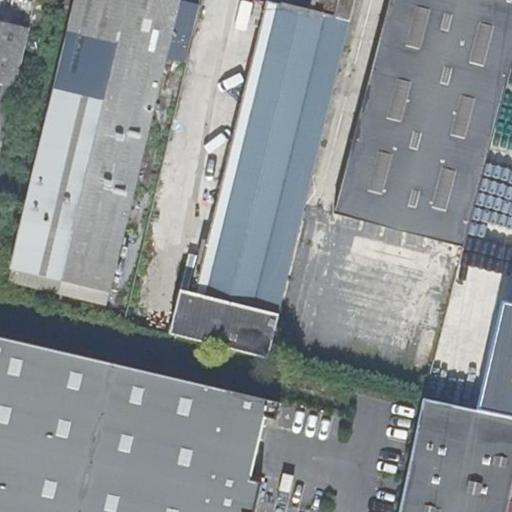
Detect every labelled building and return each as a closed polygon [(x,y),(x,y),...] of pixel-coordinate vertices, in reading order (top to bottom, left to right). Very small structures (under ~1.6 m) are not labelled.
[(76,0),(12,268),(110,292),(179,0),(76,0)] [(269,358),(269,357),(355,0),(314,0),(312,12),(282,5),(283,4),(268,1),(266,1),(266,3),(267,3),(262,23),(261,23),(260,25),(262,25),(256,48),(255,48),(254,50),(255,50),(250,73),(249,73),(248,76),(249,76),(244,98),(242,98),(242,99),(244,100),(238,121),(237,121),(236,124),(237,124),(231,146),(230,146),(230,148),(231,148),(225,172),(224,172),(223,174),(225,175),(219,196),(218,196),(218,198),(219,198),(213,221),(212,221),(211,224),(212,224),(207,245),(206,245),(205,247),(206,247),(201,269),(200,269),(199,271),(200,272),(195,294),(180,290),(169,334),(269,358)] [(511,0),(390,0),(335,214),(463,246),(511,58),(511,0)] [(0,149),(29,29),(0,22),(0,149)] [(34,276),(31,287),(54,292),(57,281),(34,276)] [(511,416),(511,307),(505,306),(482,409),(511,416)] [(277,401),(0,336),(0,511),(254,511),(261,484),(248,481),(264,416),(273,418),(277,401)] [(509,511),(511,501),(511,416),(482,409),(426,395),(423,408),(400,511),(509,511)]
